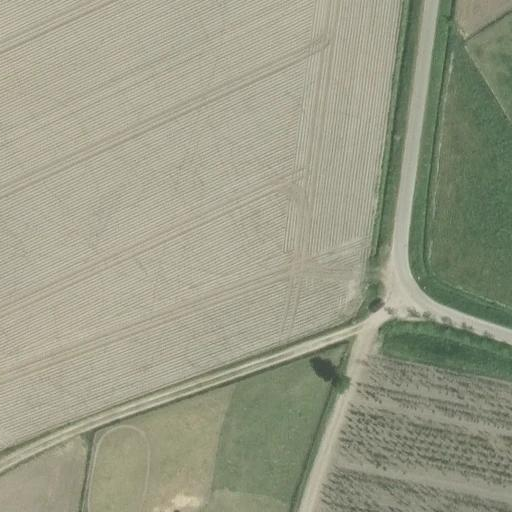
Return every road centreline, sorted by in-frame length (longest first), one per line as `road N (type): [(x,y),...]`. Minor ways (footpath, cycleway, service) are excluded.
road 1 (track): [(359,327),(183,390),(0,469)]
road 2 (unclassified): [(405,300),(398,251),(432,0)]
road 3 (track): [(359,327),(309,511)]
